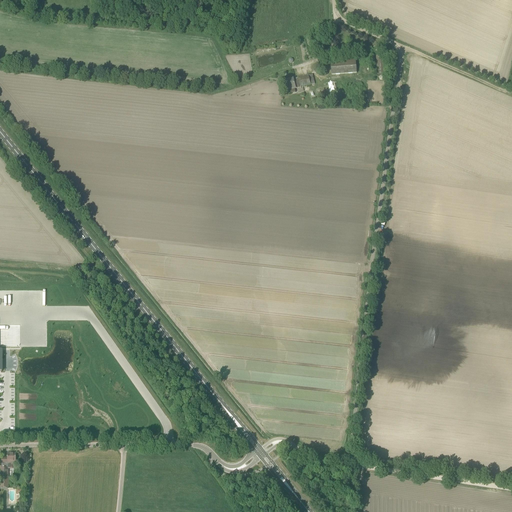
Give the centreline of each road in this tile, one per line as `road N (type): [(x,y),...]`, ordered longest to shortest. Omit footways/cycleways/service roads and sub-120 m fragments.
road 1 (unclassified): [(285,441),(314,459),(351,464),(401,57),(389,38),(336,11)]
road 2 (primary): [(234,420),(0,132)]
road 3 (track): [(192,445),(67,271),(0,262)]
road 4 (track): [(351,464),(511,487)]
road 5 (unclassified): [(233,81),(331,49),(336,11)]
road 6 (unclassified): [(0,444),(126,443)]
road 7 (track): [(511,93),(398,47)]
